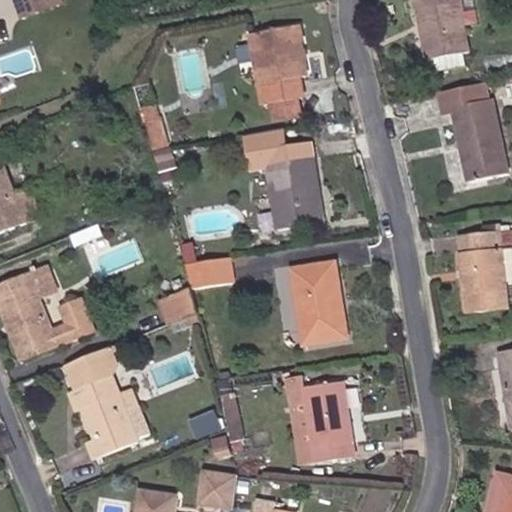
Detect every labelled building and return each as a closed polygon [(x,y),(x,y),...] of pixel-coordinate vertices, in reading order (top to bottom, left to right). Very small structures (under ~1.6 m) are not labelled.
[(69,0),(20,0),(27,17),(70,1),(69,0)] [(469,0),(421,0),(433,62),(480,55),(469,0)] [(256,41),(239,44),(244,77),(263,74),(269,108),(313,101),(308,78),(318,76),(310,26),(256,34),(256,41)] [(511,144),(498,84),(445,95),(449,118),(464,115),(473,183),(511,176),(511,144)] [(161,105),(146,110),(160,154),(177,147),(161,105)] [(319,144),(267,153),(280,213),(272,213),(275,233),(336,226),(319,144)] [(11,160),(0,163),(0,240),(51,221),(39,188),(23,194),(11,160)] [(511,234),(465,239),(471,314),(511,310),(511,234)] [(239,261),(194,268),(201,290),(242,286),(239,261)] [(344,262),(297,268),(308,349),(356,342),(344,262)] [(55,267),(0,290),(0,293),(29,364),(107,334),(93,299),(67,308),(74,325),(61,329),(48,301),(66,294),(55,267)] [(197,292),(166,302),(176,326),(205,315),(197,292)] [(119,351),(74,368),(83,392),(76,396),(84,417),(92,413),(102,440),(92,446),(102,463),(148,444),(135,413),(146,409),(139,389),(128,393),(119,371),(127,368),(119,351)] [(314,380),(294,380),(304,466),(364,459),(353,385),(315,390),(314,380)] [(246,477),(211,472),(206,505),(242,510),(246,477)] [(511,511),(511,474),(504,472),(495,511),(511,511)] [(184,511),(187,496),(147,489),(143,511),(184,511)] [(283,502),(264,499),(261,511),(299,511),(283,509),(283,502)]
